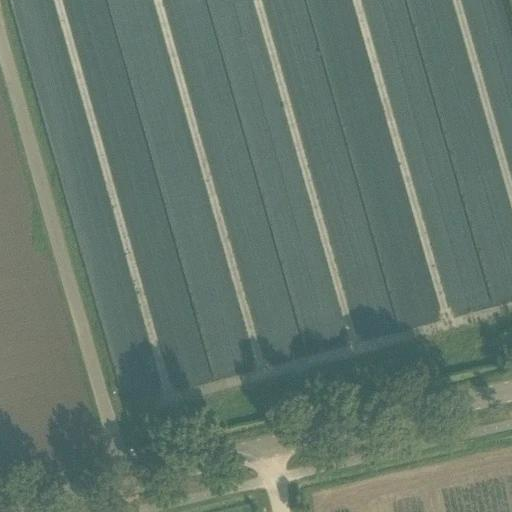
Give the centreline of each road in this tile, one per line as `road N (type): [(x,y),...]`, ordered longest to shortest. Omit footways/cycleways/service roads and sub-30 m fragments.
road 1 (unclassified): [(123,479),(0,43)]
road 2 (tertiary): [(123,479),(511,390)]
road 3 (tertiary): [(4,511),(123,479)]
